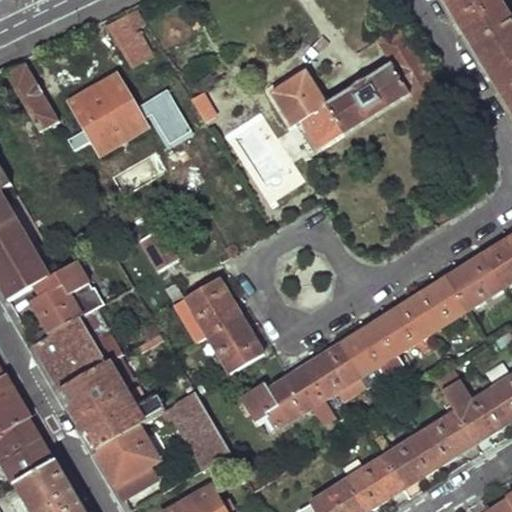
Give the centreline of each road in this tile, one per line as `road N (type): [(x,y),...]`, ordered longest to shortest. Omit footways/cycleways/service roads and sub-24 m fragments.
road 1 (residential): [(359,294),(294,329),(260,289),(262,255),(297,234),(317,232),(331,243)]
road 2 (residential): [(112,511),(0,320)]
road 3 (residential): [(511,193),(495,212),(359,294)]
road 4 (residential): [(419,0),(511,157)]
